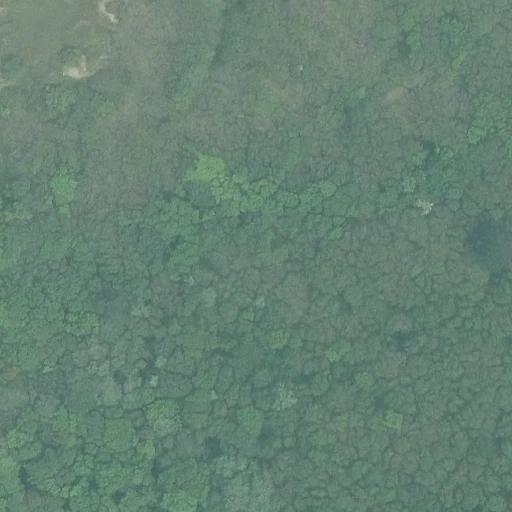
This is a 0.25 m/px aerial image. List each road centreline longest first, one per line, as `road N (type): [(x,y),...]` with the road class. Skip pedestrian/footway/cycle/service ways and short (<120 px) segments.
road 1 (unknown): [(511,143),(430,204),(239,263),(179,290),(117,325),(47,386),(35,410)]
road 2 (unknown): [(247,511),(281,470),(317,449),(328,360),(357,320),(404,288),(472,277),(511,244)]
road 3 (unknown): [(35,410),(62,463),(96,495),(137,511)]
